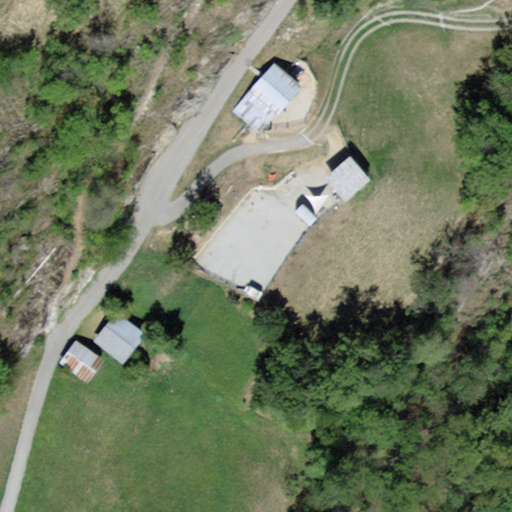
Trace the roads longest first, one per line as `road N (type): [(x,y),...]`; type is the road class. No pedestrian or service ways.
road 1 (residential): [(296,0),(62,334),(8,511)]
road 2 (track): [(151,212),(185,208),(234,155),(330,132),(364,33),(393,17),(511,22)]
